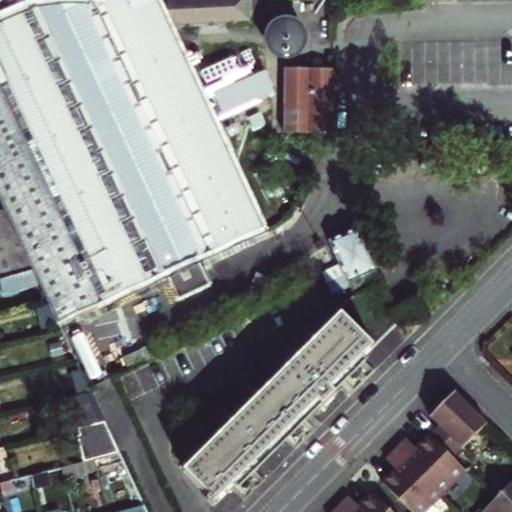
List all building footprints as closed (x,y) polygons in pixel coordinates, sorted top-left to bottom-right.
[(0,0),(0,195),(5,207),(8,213),(15,227),(21,241),(27,254),(34,268),(36,272),(42,286),(50,303),(52,306),(61,326),(170,276),(181,300),(195,293),(212,285),(200,261),(270,229),(169,23),(251,19),(250,0),(47,0),(21,2),(20,0),(0,0)] [(262,0),(250,0),(251,19),(263,19),(262,0)] [(299,40),(299,38),(299,35),(298,32),(297,30),(295,28),(293,26),(290,24),(288,24),(285,24),(282,24),(279,25),(277,26),(275,28),(273,30),(272,32),(271,35),(271,38),(271,40),(272,43),(273,45),(275,48),(277,49),(279,51),(282,51),(285,52),(288,51),(290,51),(293,49),(295,48),(297,45),(298,43),(299,40)] [(288,132),(334,132),(334,69),(288,69),(288,132)] [(0,215),(0,230),(15,227),(8,213),(0,215)] [(355,227),(355,229),(372,269),(383,265),(366,223),(355,227)] [(0,230),(0,245),(21,241),(15,227),(0,230)] [(326,240),(347,289),(356,285),(354,278),(360,275),(365,289),(379,284),(372,269),(355,229),(326,240)] [(21,241),(0,245),(0,260),(27,254),(21,241)] [(0,276),(34,268),(27,254),(0,260),(0,276)] [(36,272),(1,281),(4,295),(42,286),(36,272)] [(391,312),(398,329),(422,319),(423,318),(416,302),(391,312)] [(45,330),(61,326),(52,306),(40,309),(45,330)] [(234,488),(244,478),(269,453),(294,426),(319,400),(324,405),(330,399),(337,392),(332,386),(352,365),(361,356),(372,344),(340,313),(319,334),(299,356),(286,370),(260,395),(236,421),(211,447),(187,472),(220,503),(234,488)] [(367,361),(361,356),(352,365),(332,386),(337,392),(349,379),(359,369),(367,361)] [(93,394),(65,401),(73,432),(78,431),(107,424),(93,394)] [(432,437),(455,461),(488,430),(456,397),(433,420),(440,429),(437,432),(432,437)] [(312,418),(324,405),(319,400),(294,426),(269,453),(244,478),(234,488),(239,493),(253,479),(279,452),(296,434),(312,418)] [(107,424),(78,431),(87,463),(96,461),(122,454),(107,424)] [(455,461),(432,437),(424,445),(417,451),(409,443),(398,454),(441,497),(466,471),(455,461)] [(411,511),(425,511),(441,497),(398,454),(388,463),(398,472),(391,478),(385,484),(411,511)] [(511,511),(511,484),(495,501),(484,511),(511,511)] [(353,498),(344,508),(348,511),(395,511),(377,494),(369,501),(363,508),(353,498)]
